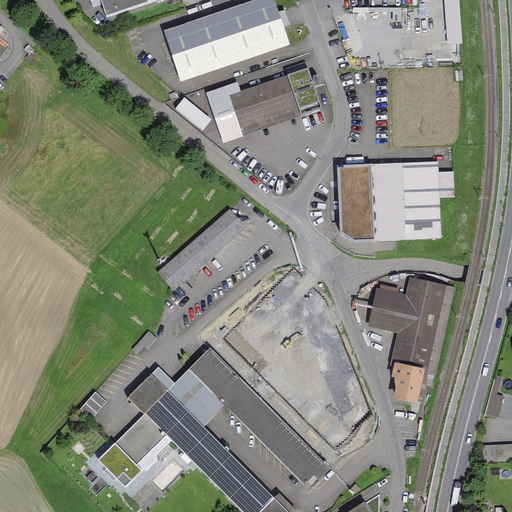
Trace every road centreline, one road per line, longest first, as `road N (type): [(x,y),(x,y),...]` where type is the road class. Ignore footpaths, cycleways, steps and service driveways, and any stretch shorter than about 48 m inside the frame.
road 1 (residential): [(284,217),(55,25),(41,0)]
road 2 (primary): [(511,196),(504,262),(443,511)]
road 3 (residential): [(160,356),(303,498),(332,484),(388,432)]
road 4 (unclassified): [(284,217),(333,144),(340,116),(303,0)]
road 5 (unclassified): [(306,242),(270,257),(160,356)]
road 6 (residential): [(331,274),(409,262),(511,282)]
road 7 (residential): [(388,432),(331,274)]
